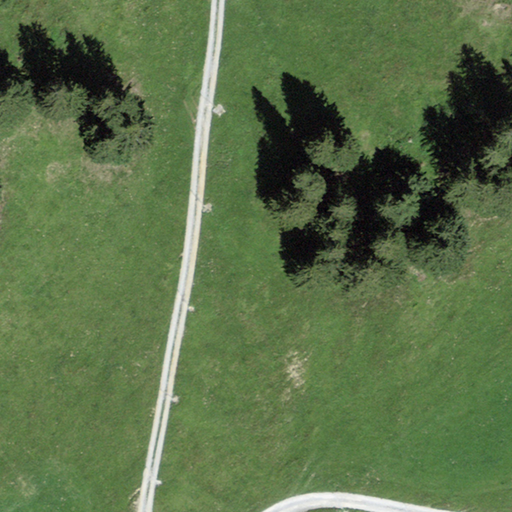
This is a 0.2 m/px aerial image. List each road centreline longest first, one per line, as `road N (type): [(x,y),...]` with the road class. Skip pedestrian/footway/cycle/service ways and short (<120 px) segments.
road 1 (track): [(147,511),(183,287),(215,0)]
road 2 (track): [(410,511),(346,500),(279,511)]
